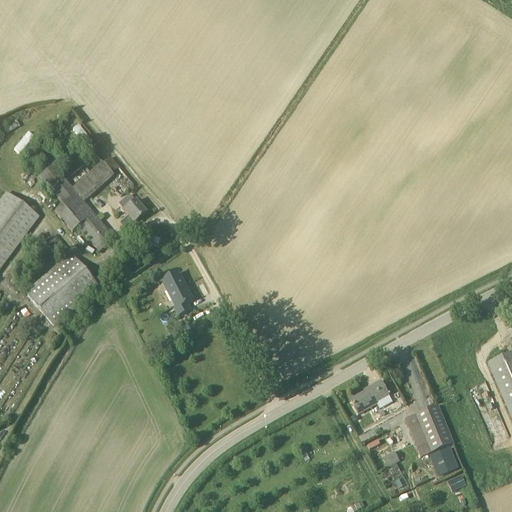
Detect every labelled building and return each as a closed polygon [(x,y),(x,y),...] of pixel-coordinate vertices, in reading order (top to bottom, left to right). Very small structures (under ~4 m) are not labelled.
[(84,145),(90,141),(80,125),(73,130),(84,145)] [(29,133),(14,150),(20,155),(35,139),(29,133)] [(112,176),(114,175),(113,174),(118,169),(110,160),(103,165),(95,156),(65,182),(52,166),(39,177),(63,206),(54,213),(72,234),(78,229),(98,254),(114,241),(93,216),(92,217),(82,205),(113,177),(112,176)] [(0,269),(38,218),(6,194),(0,201),(0,269)] [(145,216),(135,203),(124,212),(128,217),(120,225),(126,232),(145,216)] [(56,237),(43,248),(54,260),(66,250),(56,237)] [(70,254),(24,294),(54,327),(99,288),(70,254)] [(178,275),(164,282),(179,309),(175,311),(179,319),(191,313),(187,306),(193,303),(178,275)] [(511,353),(488,364),(511,420),(511,353)] [(381,383),(367,391),(368,393),(351,403),(358,417),(376,407),(375,405),(389,397),(381,383)] [(436,406),(413,416),(430,454),(452,445),(436,406)] [(370,450),(381,445),(379,442),(368,446),(370,450)] [(450,449),(429,458),(438,479),(459,470),(450,449)] [(400,463),(395,453),(382,460),(388,470),(400,463)] [(390,470),(393,477),(401,473),(398,467),(390,470)] [(462,477),(447,484),(452,494),(467,487),(462,477)] [(403,480),(396,483),(399,489),(406,485),(403,480)]
